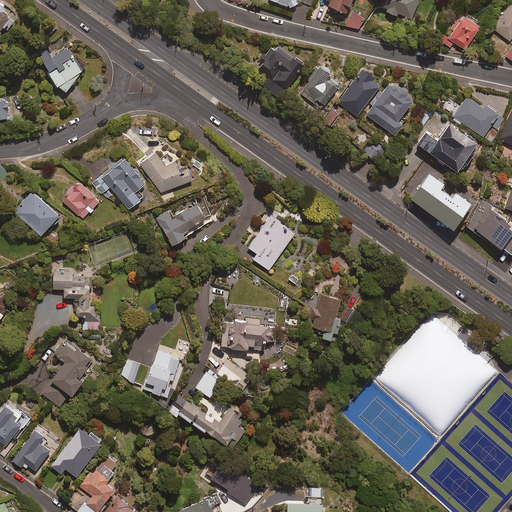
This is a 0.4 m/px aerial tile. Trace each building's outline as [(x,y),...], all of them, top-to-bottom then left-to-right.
[(268,0),(268,2),(295,10),(298,0),(268,0)] [(322,0),(330,4),(328,9),(345,18),(354,0),(322,0)] [(383,0),(380,10),(387,12),(385,16),(397,20),(399,16),(413,21),(420,2),(414,0),(383,0)] [(6,9),(0,4),(0,38),(14,19),(4,12),(6,9)] [(511,5),(492,28),(509,43),(511,38),(511,5)] [(363,18),(350,14),(346,26),(359,31),(363,18)] [(480,31),(457,15),(439,42),(450,49),(453,44),(465,52),(480,31)] [(67,46),(52,57),(50,55),(43,60),(53,74),(50,76),(60,90),(62,89),(68,94),(82,75),(85,73),(67,46)] [(274,52),(271,49),(262,62),(265,64),(258,73),(270,81),(264,89),(280,101),(303,69),(276,49),(274,52)] [(329,78),(319,70),(300,95),(321,111),(336,91),(325,83),(329,78)] [(374,80),(363,71),(337,103),(356,118),(379,89),(372,83),(374,80)] [(407,99),(409,97),(397,88),(395,90),(389,85),(382,95),(379,93),(369,105),(372,108),(366,117),(395,139),(403,128),(398,124),(412,106),(409,104),(411,102),(407,99)] [(451,114),(452,114),(450,117),(459,122),(460,120),(482,134),(497,111),(483,102),(482,104),(465,93),(451,114)] [(9,111),(6,111),(6,107),(9,107),(9,99),(6,99),(6,98),(0,98),(0,118),(9,118),(9,111)] [(511,106),(499,138),(511,143),(511,106)] [(432,111),(425,107),(415,124),(421,128),(432,111)] [(338,115),(332,111),(325,121),(331,125),(338,115)] [(415,139),(431,150),(429,154),(441,162),(443,158),(454,165),(455,164),(459,167),(474,145),(469,142),(473,137),(437,113),(426,129),(423,127),(415,139)] [(386,148),(375,141),(366,156),(377,163),(386,148)] [(156,148),(139,160),(160,191),(193,179),(190,169),(182,172),(178,159),(170,162),(166,154),(161,156),(156,148)] [(146,183),(125,158),(94,185),(103,195),(111,188),(130,210),(145,197),(138,190),(146,183)] [(9,173),(0,164),(0,178),(1,180),(9,173)] [(470,202),(425,169),(407,195),(452,227),(470,202)] [(78,177),(60,196),(83,217),(101,198),(78,177)] [(511,177),(503,208),(511,210),(511,177)] [(59,219),(57,217),(59,215),(32,189),(13,209),(40,235),(52,222),(54,224),(59,219)] [(214,218),(202,197),(172,215),(169,210),(157,218),(171,243),(214,218)] [(511,232),(511,231),(511,225),(500,217),(501,216),(492,210),(484,222),(476,216),(467,229),(498,250),(501,247),(510,254),(511,251),(511,232)] [(293,228),(269,213),(248,245),(257,251),(253,257),(268,267),(293,228)] [(71,274),(71,269),(53,268),(53,287),(64,287),(64,295),(75,295),(75,313),(87,313),(87,328),(99,328),(99,303),(89,303),(89,283),(84,283),(84,274),(71,274)] [(334,314),(340,295),(321,290),(317,306),(312,304),(309,315),(314,317),(312,323),(323,326),(321,333),(334,337),(340,316),(334,314)] [(271,338),(273,322),(244,318),(245,314),(227,312),(225,331),(221,330),(219,343),(264,348),(265,337),(271,338)] [(50,375),(52,377),(41,392),(59,405),(81,377),(77,374),(90,357),(65,337),(53,353),(62,359),(50,375)] [(180,356),(157,348),(153,361),(150,361),(142,386),(167,394),(180,356)] [(140,363),(127,358),(121,375),(134,380),(140,363)] [(217,372),(223,376),(241,389),(251,375),(227,358),(217,372)] [(223,376),(217,372),(209,367),(195,386),(210,396),(223,377),(223,376)] [(35,400),(26,398),(24,405),(33,407),(35,400)] [(219,422),(186,400),(179,410),(172,406),(168,412),(176,417),(178,414),(203,431),(205,429),(225,442),(229,435),(237,440),(244,429),(237,425),(241,420),(238,418),(241,412),(230,405),(219,422)] [(13,408),(4,402),(0,406),(0,446),(2,448),(19,423),(22,425),(28,417),(14,407),(13,408)] [(87,429),(77,422),(50,463),(60,470),(63,464),(75,472),(100,434),(89,426),(87,429)] [(42,432),(33,426),(11,458),(24,466),(27,462),(35,467),(49,447),(37,439),(42,432)] [(118,461),(106,453),(94,472),(89,469),(79,484),(92,493),(86,501),(84,500),(77,510),(80,511),(94,511),(113,485),(105,480),(118,461)] [(128,511),(134,504),(115,491),(100,511),(128,511)] [(220,511),(218,506),(212,509),(205,495),(176,508),(177,511),(220,511)] [(322,511),(322,496),(308,497),(308,501),(288,501),(288,511),(322,511)]
